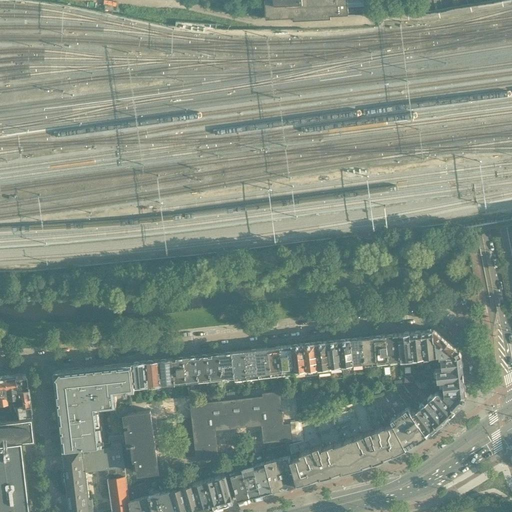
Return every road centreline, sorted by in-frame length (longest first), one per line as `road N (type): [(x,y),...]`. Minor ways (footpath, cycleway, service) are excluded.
road 1 (residential): [(35,358),(432,314),(473,347),(484,424)]
road 2 (primary): [(445,0),(511,374)]
road 3 (primary): [(466,0),(511,264)]
road 4 (primary): [(511,147),(486,0)]
road 5 (secondary): [(389,492),(448,471),(511,432)]
